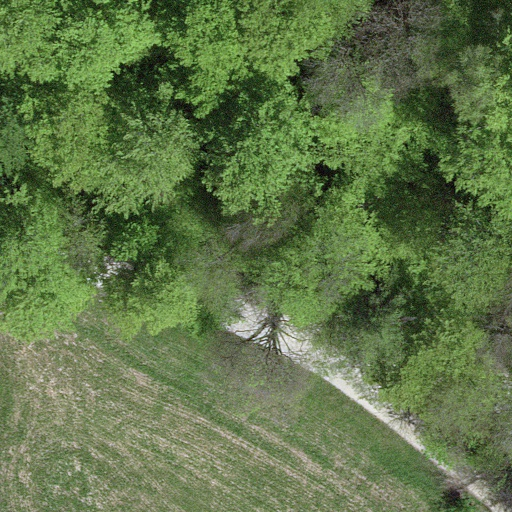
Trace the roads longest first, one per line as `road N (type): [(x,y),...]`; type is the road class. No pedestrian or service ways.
road 1 (track): [(497,511),(330,363),(217,309),(0,248)]
road 2 (track): [(511,412),(430,370),(330,363)]
